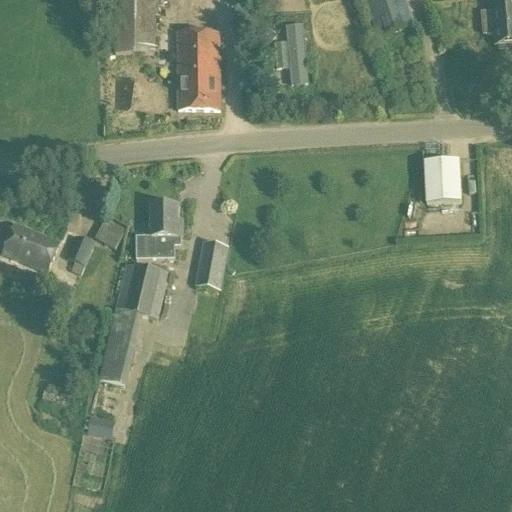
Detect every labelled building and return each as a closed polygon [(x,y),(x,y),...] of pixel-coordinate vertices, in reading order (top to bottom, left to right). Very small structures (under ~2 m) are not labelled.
[(154,57),(154,0),(115,0),(115,57),(154,57)] [(362,0),(377,42),(414,30),(403,0),(362,0)] [(511,0),(489,3),(490,16),(482,17),(484,39),(495,38),(496,50),(511,48),(511,0)] [(267,29),(257,40),(262,45),(272,43),(277,38),(267,29)] [(309,88),(304,29),(286,30),(287,47),(274,48),(277,74),(289,73),(291,90),(309,88)] [(220,114),(220,37),(179,37),(179,113),(220,114)] [(426,208),(462,206),(459,164),(424,166),(426,208)] [(183,242),(183,226),(178,226),(178,211),(152,211),(152,240),(137,240),(137,264),(175,264),(175,242),(183,242)] [(115,253),(126,234),(106,222),(95,242),(115,253)] [(48,278),(61,248),(17,229),(4,260),(48,278)] [(85,272),(95,249),(77,241),(67,264),(85,272)] [(221,295),(229,251),(203,246),(195,290),(221,295)] [(107,349),(136,356),(144,321),(158,324),(168,278),(125,268),(107,349)] [(136,356),(107,349),(99,385),(128,391),(136,356)] [(144,357),(131,398),(161,407),(174,366),(144,357)] [(66,411),(70,398),(46,390),(43,401),(53,404),(52,406),(66,411)] [(115,426),(91,421),(90,425),(86,424),(84,433),(88,434),(87,438),(111,444),(115,426)]
